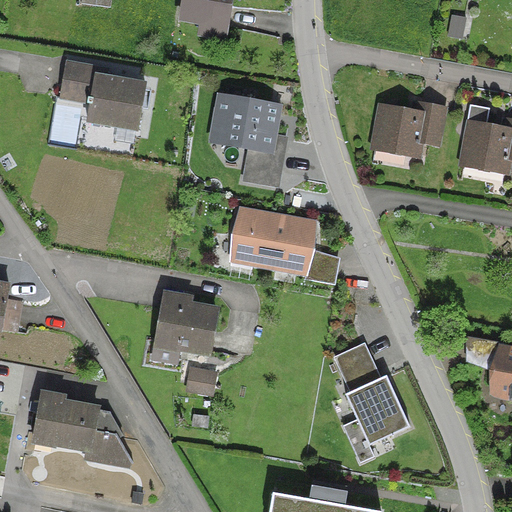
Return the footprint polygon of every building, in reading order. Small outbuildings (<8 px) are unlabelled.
[(109,9),(109,0),(79,0),(79,5),(109,9)] [(182,0),(179,19),(224,27),(228,0),(182,0)] [(86,68),(65,65),(62,85),(92,90),(90,100),(86,100),(85,105),(89,106),(86,123),(135,132),(143,86),(85,75),(86,68)] [(282,112),(251,106),(241,155),(251,157),(248,171),(278,177),(285,144),(276,143),(282,112)] [(435,147),(441,111),(419,107),(417,117),(380,110),(373,147),(415,155),(418,144),(435,147)] [(511,160),(511,124),(507,123),(506,133),(484,129),(488,110),(468,107),(462,141),(466,142),(462,163),(504,171),(506,160),(511,160)] [(317,227),(235,214),(226,266),(308,280),(317,227)] [(207,353),(208,352),(214,314),(182,308),(183,302),(163,299),(156,340),(175,343),(174,347),(207,353)] [(511,353),(498,351),(490,372),(490,395),(508,398),(508,401),(511,402),(511,353)] [(355,397),(348,400),(370,448),(410,430),(389,382),(379,387),(365,356),(341,366),(355,397)] [(187,391),(207,395),(210,377),(190,374),(187,391)] [(61,399),(40,396),(32,443),(52,447),(53,442),(92,449),(90,462),(125,469),(125,468),(128,465),(128,462),(129,462),(117,440),(121,437),(108,413),(60,405),(61,399)] [(191,427),(206,429),(207,418),(192,416),(191,427)] [(248,511),(300,511),(305,483),(256,474),(248,511)] [(130,503),(139,505),(141,496),(132,494),(130,503)]
